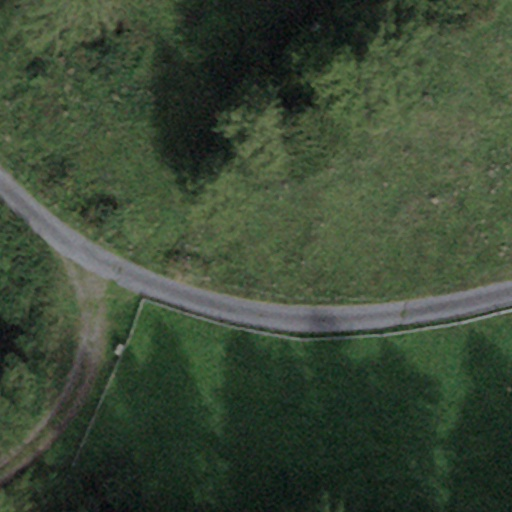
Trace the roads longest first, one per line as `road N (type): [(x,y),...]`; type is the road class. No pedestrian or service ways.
road 1 (track): [(0,183),(79,252),(192,302),(303,321),(425,311),(511,292)]
road 2 (track): [(79,252),(90,327),(80,393),(0,464)]
